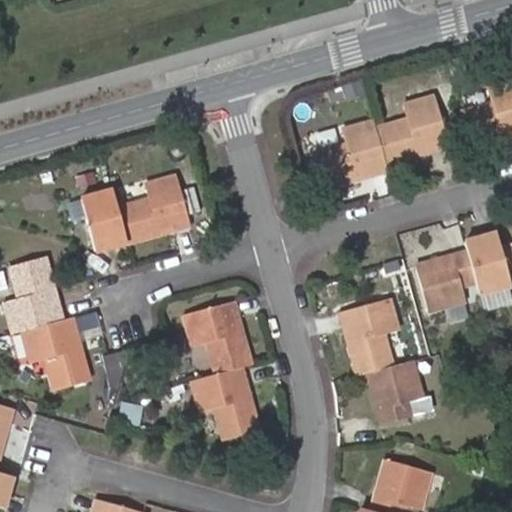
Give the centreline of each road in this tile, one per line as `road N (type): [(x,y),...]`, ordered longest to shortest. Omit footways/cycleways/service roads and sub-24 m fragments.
road 1 (residential): [(308,511),(312,395),(277,249)]
road 2 (residential): [(277,249),(511,183)]
road 3 (tertiary): [(225,84),(0,148)]
road 4 (residential): [(254,511),(69,458)]
road 5 (residential): [(277,249),(225,84)]
road 6 (tertiary): [(388,39),(225,84)]
road 7 (residential): [(122,294),(277,249)]
road 8 (tertiary): [(511,6),(388,39)]
